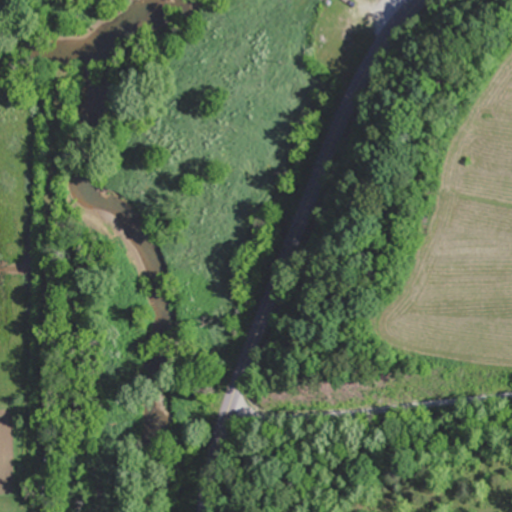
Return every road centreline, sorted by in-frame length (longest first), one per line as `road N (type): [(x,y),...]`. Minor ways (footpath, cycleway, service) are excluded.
road 1 (secondary): [(204,511),(241,370),(334,135),(371,63),(422,0)]
road 2 (residential): [(227,412),(335,416),(511,396)]
